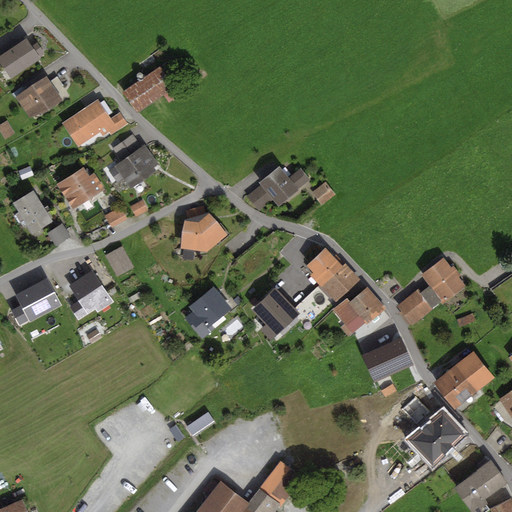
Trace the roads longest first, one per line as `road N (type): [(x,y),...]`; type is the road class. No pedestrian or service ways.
road 1 (residential): [(220,183),(266,220),(335,247),(389,304),(437,389),(477,439)]
road 2 (residential): [(24,0),(140,118),(220,183)]
road 3 (residential): [(0,284),(104,243),(220,183)]
road 4 (residential): [(376,511),(477,439)]
